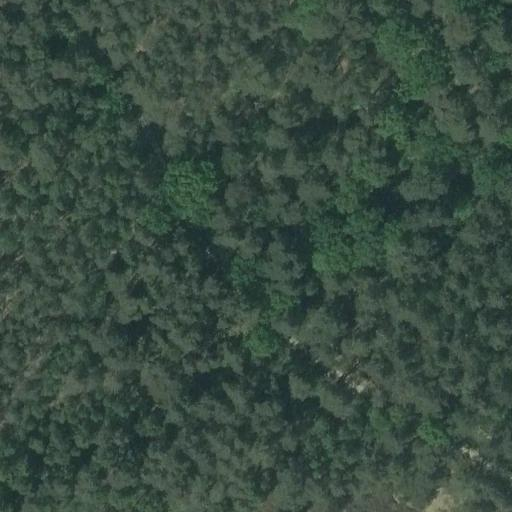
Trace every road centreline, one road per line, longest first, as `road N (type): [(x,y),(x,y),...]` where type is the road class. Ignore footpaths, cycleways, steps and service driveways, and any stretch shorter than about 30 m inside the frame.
road 1 (track): [(186,177),(259,293),(511,451)]
road 2 (track): [(252,304),(453,0)]
road 3 (unknown): [(186,177),(110,231),(0,414)]
road 4 (track): [(96,0),(186,177)]
